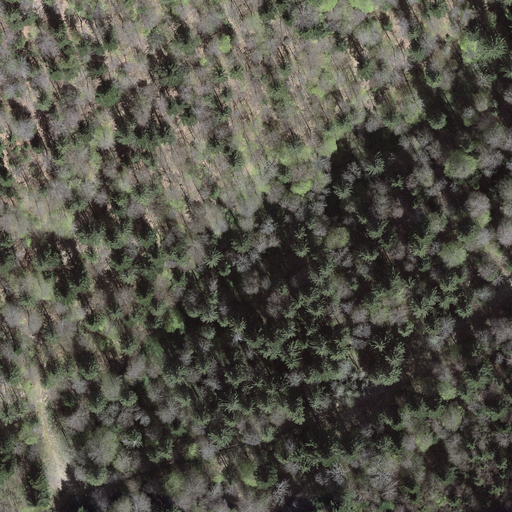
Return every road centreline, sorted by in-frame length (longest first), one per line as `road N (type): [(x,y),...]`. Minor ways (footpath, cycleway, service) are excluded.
road 1 (track): [(201,0),(136,86),(52,288),(37,357),(42,420),(58,464),(70,477),(91,477),(366,403)]
road 2 (track): [(264,511),(366,403),(511,287)]
